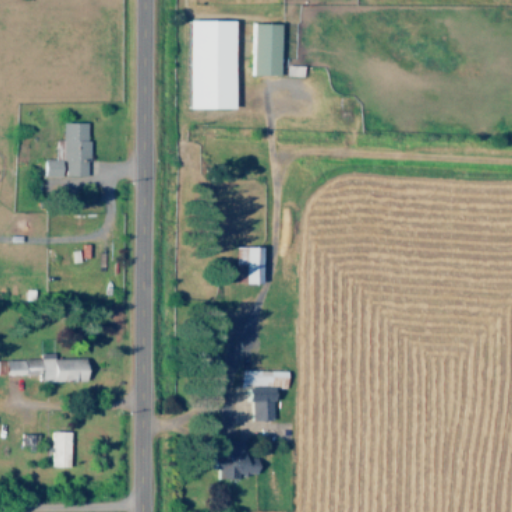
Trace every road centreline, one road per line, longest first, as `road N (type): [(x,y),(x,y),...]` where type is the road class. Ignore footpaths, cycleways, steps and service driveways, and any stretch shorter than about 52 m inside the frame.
road 1 (tertiary): [(140,511),(141,0)]
road 2 (residential): [(140,506),(0,507)]
